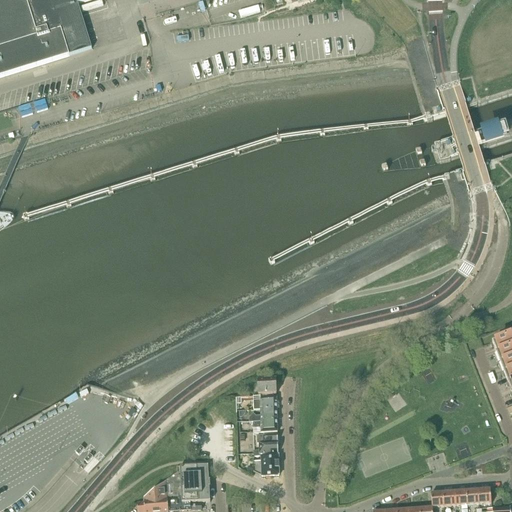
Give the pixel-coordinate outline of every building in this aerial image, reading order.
[(0,0),(0,78),(70,56),(92,49),(78,4),(92,0),(0,0)] [(261,5),(242,12),(244,18),(263,12),(261,5)] [(495,128),(486,131),(489,141),(498,138),(507,135),(504,126),(495,129),(495,128)] [(494,349),(496,354),(511,347),(511,336),(490,345),(492,349),(494,349)] [(511,359),(511,347),(496,354),(494,355),(496,359),(498,359),(500,364),(511,359)] [(511,359),(500,364),(498,365),(500,369),(502,369),(504,374),(511,370),(511,359)] [(511,382),(511,370),(504,374),(502,375),(504,379),(506,378),(508,384),(511,382)] [(258,381),(258,395),(258,397),(274,397),(274,395),(276,395),(276,380),(258,381)] [(253,397),(253,404),(254,411),(260,411),(277,411),(277,399),(274,399),(274,397),(258,397),(253,397)] [(249,423),(253,422),(260,422),(277,422),(277,411),(260,411),(260,416),(255,417),(253,414),(249,419),(249,423)] [(253,422),(253,429),(261,429),(261,433),(278,433),(277,422),(260,422),(253,422)] [(254,455),(260,455),(278,454),(278,436),(263,436),(257,436),(257,444),(259,444),(259,451),(254,451),(254,455)] [(88,464),(93,458),(89,455),(84,461),(88,464)] [(254,473),(262,477),(279,477),(278,456),(261,457),(261,462),(253,462),(254,473)] [(183,511),(191,511),(190,504),(210,503),(210,489),(210,484),(210,481),(209,481),(208,466),(194,467),(180,467),(177,468),(177,474),(165,483),(144,499),(144,503),(137,503),(137,511),(183,511)] [(478,491),(479,506),(491,505),(490,490),(478,491)] [(468,507),(479,506),(478,491),(466,492),(468,507)] [(456,508),(468,507),(466,492),(455,493),(456,508)] [(444,509),(456,508),(455,493),(443,494),(444,509)] [(432,511),(432,510),(444,509),(443,494),(431,495),(432,509),(420,510),(420,511),(432,511)]
